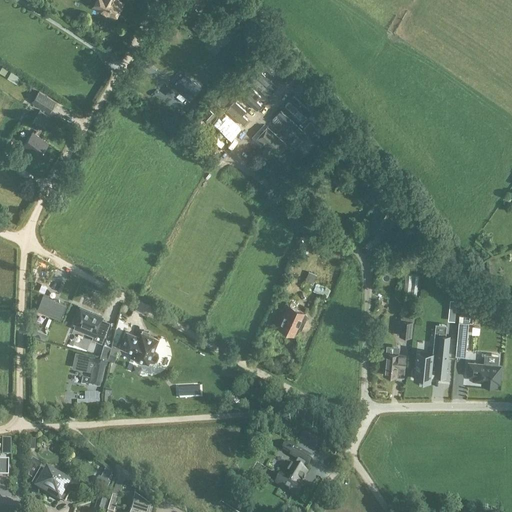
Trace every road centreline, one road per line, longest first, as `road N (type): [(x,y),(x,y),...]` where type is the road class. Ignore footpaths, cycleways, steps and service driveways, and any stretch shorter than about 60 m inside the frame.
road 1 (residential): [(511,409),(366,408),(357,244),(229,155),(286,93)]
road 2 (track): [(0,229),(324,410)]
road 3 (track): [(0,427),(324,410)]
road 4 (track): [(24,243),(158,0)]
road 5 (track): [(24,243),(17,426)]
